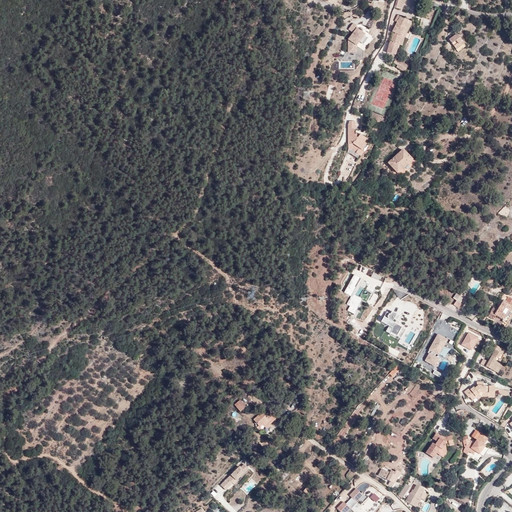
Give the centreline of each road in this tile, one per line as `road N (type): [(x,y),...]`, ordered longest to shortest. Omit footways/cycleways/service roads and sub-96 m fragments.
road 1 (track): [(263,0),(199,206),(34,357),(0,399)]
road 2 (residential): [(409,511),(306,435)]
